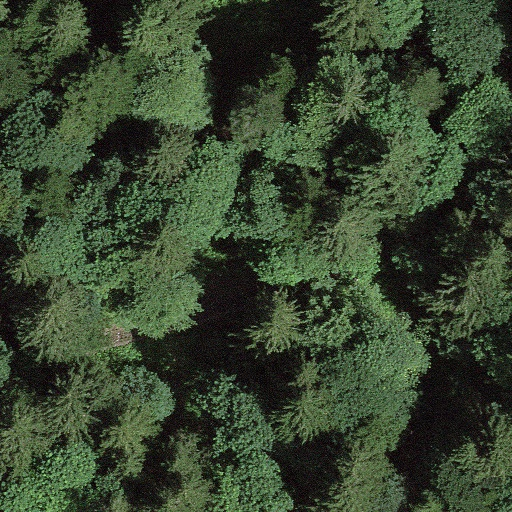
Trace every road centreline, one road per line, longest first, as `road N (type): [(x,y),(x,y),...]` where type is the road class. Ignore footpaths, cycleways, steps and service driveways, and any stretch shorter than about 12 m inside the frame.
road 1 (track): [(0,378),(60,366),(441,235),(511,232)]
road 2 (track): [(132,511),(0,457)]
